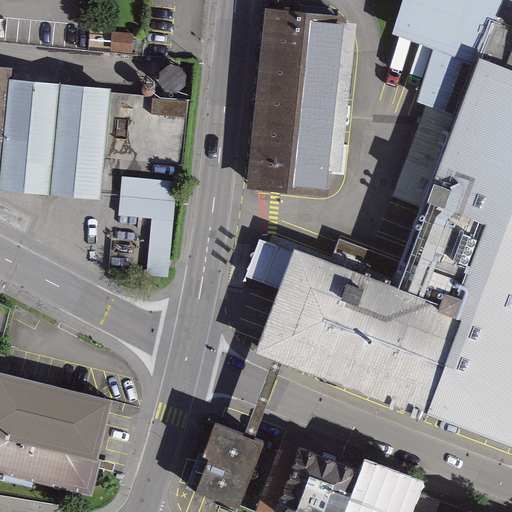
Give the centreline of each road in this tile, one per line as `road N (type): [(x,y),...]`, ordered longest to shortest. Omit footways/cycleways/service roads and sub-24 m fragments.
road 1 (tertiary): [(188,356),(235,0)]
road 2 (tertiary): [(511,488),(188,356)]
road 3 (tertiary): [(188,356),(0,258)]
road 4 (tertiary): [(146,511),(188,356)]
